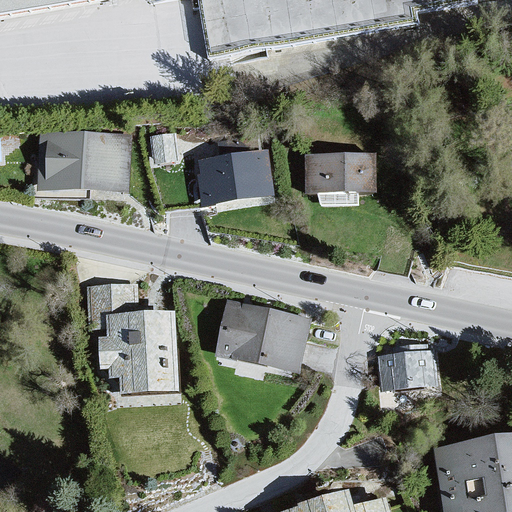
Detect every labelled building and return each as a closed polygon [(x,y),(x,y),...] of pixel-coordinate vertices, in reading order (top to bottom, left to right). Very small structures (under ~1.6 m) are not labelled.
[(0,0),(0,19),(109,0),(201,0),(211,59),(418,24),(417,12),(476,2),(476,0),(0,0)] [(137,141),(44,141),(40,202),(137,206),(137,141)] [(270,159),(191,168),(199,220),(279,209),(270,159)] [(378,166),(310,168),(314,208),(384,207),(378,166)] [(111,320),(139,319),(137,288),(93,291),(96,334),(112,333),(111,320)] [(314,320),(229,302),(217,361),(301,379),(314,320)] [(180,391),(175,316),(139,319),(111,320),(112,333),(113,343),(106,344),(108,371),(117,370),(118,379),(130,378),(131,394),(180,391)] [(426,360),(377,362),(378,399),(429,400),(426,360)] [(511,511),(511,443),(439,454),(447,511),(511,511)] [(353,495),(291,511),(389,511),(387,502),(358,510),(353,495)]
